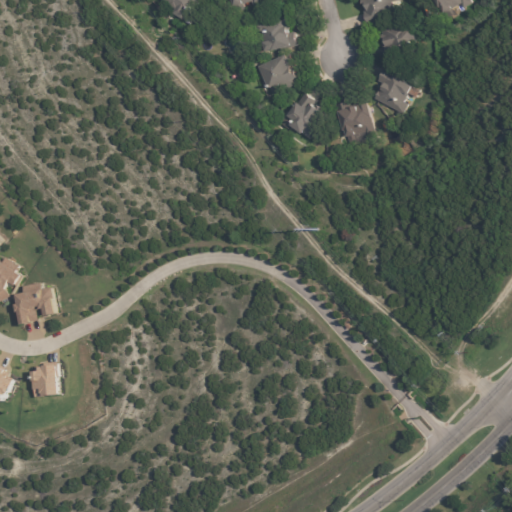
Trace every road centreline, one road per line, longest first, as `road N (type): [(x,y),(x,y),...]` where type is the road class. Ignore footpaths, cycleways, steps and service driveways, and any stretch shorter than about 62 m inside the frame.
road 1 (residential): [(0,342),(23,351),(101,321),(166,265),(221,253),(259,265),(365,346),(445,450)]
road 2 (tertiary): [(511,373),(445,450),(354,511)]
road 3 (tertiary): [(411,511),(511,427)]
